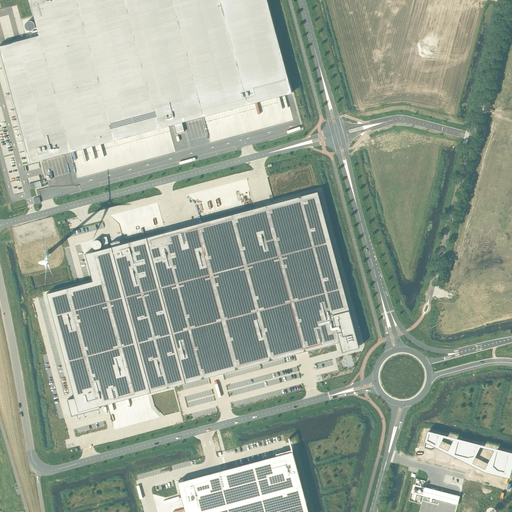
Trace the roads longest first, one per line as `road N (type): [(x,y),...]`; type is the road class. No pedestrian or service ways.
road 1 (unclassified): [(294,145),(0,225)]
road 2 (unclassified): [(321,398),(39,469)]
road 3 (unclassified): [(0,283),(39,469)]
road 4 (unclassified): [(428,301),(471,136)]
road 5 (unclassified): [(471,136),(506,0)]
